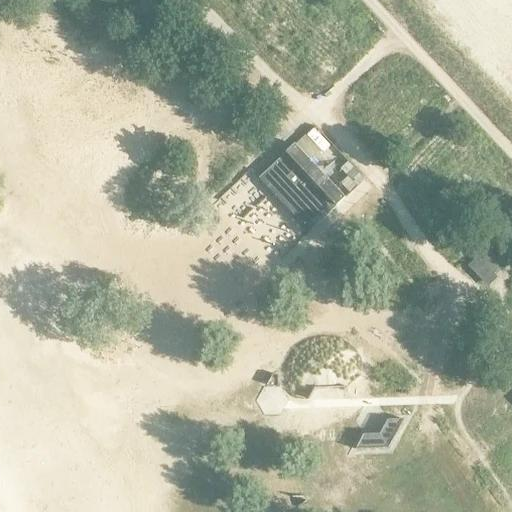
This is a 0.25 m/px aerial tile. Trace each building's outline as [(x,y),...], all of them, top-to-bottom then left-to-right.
[(265,141),(250,125),(236,111),(234,109),(233,107),(235,104),(227,96),(225,98),(221,95),(216,99),(191,123),(234,169),(265,141)] [(345,199),(295,145),(259,179),(309,232),(345,199)] [(357,197),(363,190),(346,176),(340,183),(357,197)] [(497,265),(484,251),(476,259),(479,262),(472,269),(485,283),(493,275),(490,272),(497,265)] [(363,435),(356,450),(388,449),(404,420),(387,421),(379,435),(363,435)]
